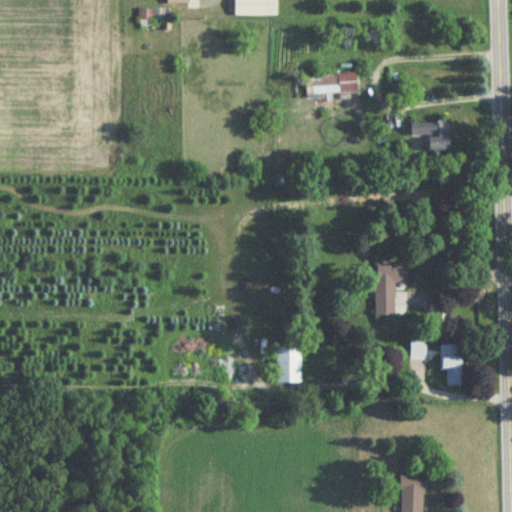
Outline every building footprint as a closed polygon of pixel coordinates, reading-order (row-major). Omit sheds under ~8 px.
[(233,0),(233,17),(276,17),(276,0),(233,0)] [(152,12),(139,12),(139,21),(152,21),(152,12)] [(355,95),(355,75),(305,75),(305,95),(355,95)] [(428,151),(448,152),(449,123),(411,122),(410,135),(428,135),(428,151)] [(394,284),(407,284),(407,263),(373,263),(373,317),(394,317),(394,284)] [(300,384),(300,349),(276,349),(276,384),(300,384)] [(443,353),(443,383),(458,383),(458,353),(443,353)] [(400,478),(399,511),(422,511),(423,478),(400,478)]
